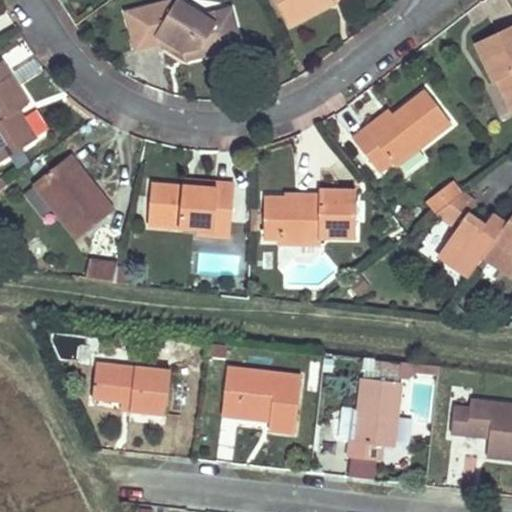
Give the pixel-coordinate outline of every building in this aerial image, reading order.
[(331,0),(277,0),(290,25),(333,3),(331,0)] [(240,47),(231,8),(217,11),(214,17),(213,18),(209,19),(208,19),(201,15),(178,1),(127,13),(136,49),(160,43),(159,36),(166,35),(167,42),(184,52),(202,47),(203,55),(240,47)] [(214,17),(217,11),(215,11),(204,14),(201,15),(208,19),(209,19),(213,18),(214,17)] [(511,25),(475,42),(494,82),(497,80),(511,110),(511,25)] [(203,55),(202,47),(184,52),(167,42),(166,35),(159,36),(160,43),(188,59),(203,55)] [(18,120),(14,113),(19,109),(20,109),(30,102),(2,61),(0,62),(0,159),(1,161),(38,137),(24,116),(18,120)] [(395,167),(451,123),(425,90),(393,115),(369,134),(365,129),(353,138),(378,172),(391,162),(395,167)] [(24,116),(20,109),(19,109),(14,113),(18,120),(24,116)] [(369,134),(393,115),(389,110),(365,129),(369,134)] [(114,210),(97,188),(92,192),(77,172),(78,172),(82,169),(71,155),(33,183),(77,239),(114,210)] [(97,188),(82,169),(78,172),(77,172),(92,192),(97,188)] [(216,189),(217,183),(217,182),(186,179),(185,187),(216,189)] [(232,222),(235,184),(217,182),(217,183),(216,189),(185,187),(153,184),(149,225),(197,229),(215,230),(215,221),(232,222)] [(511,216),(507,223),(489,210),(481,221),(478,225),(474,222),(472,215),(465,210),(473,199),(459,189),(437,209),(457,224),(438,251),(469,273),(483,253),(511,273),(511,216)] [(356,239),(356,191),(318,190),(318,196),(317,208),(310,207),(311,196),(284,195),(284,199),(283,203),(283,204),(272,204),(264,212),(263,239),(277,239),(287,231),(288,230),(302,231),(302,244),(320,245),(321,237),(356,239)] [(478,225),(481,221),(472,215),(474,222),(478,225)] [(231,238),(232,222),(215,221),(215,230),(197,229),(198,235),(231,238)] [(302,244),(302,231),(288,230),(287,231),(277,239),(277,244),(302,244)] [(126,282),(128,268),(116,267),(113,280),(126,282)] [(166,414),(172,370),(96,362),(92,398),(123,401),(131,402),(130,411),(166,414)] [(296,434),(303,378),(228,368),(221,415),(238,417),(240,406),(271,410),(270,421),(269,430),(296,434)] [(394,446),(401,383),(362,378),(358,411),(354,441),(348,441),(346,457),(380,461),(383,444),(394,446)] [(511,458),(511,403),(471,399),(470,406),(455,404),(451,433),(489,437),(487,456),(511,458)] [(130,411),(131,402),(123,401),(122,410),(130,411)] [(270,421),(271,410),(240,406),(238,417),(270,421)] [(354,441),(358,411),(352,410),(348,441),(354,441)] [(480,486),(483,441),(450,439),(447,484),(480,486)]
